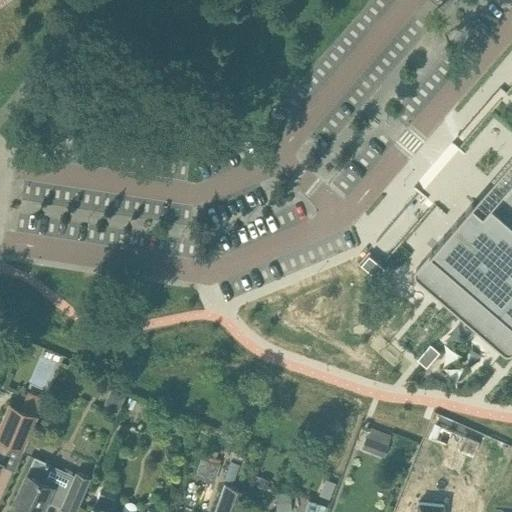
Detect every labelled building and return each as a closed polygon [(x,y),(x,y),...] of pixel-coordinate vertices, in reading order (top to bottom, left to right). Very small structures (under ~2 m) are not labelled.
[(418,275),(417,278),(418,281),(511,360),(511,187),(486,218),(474,208),(418,275)] [(369,254),(362,264),(377,277),(385,268),(369,254)] [(431,343),(418,359),(427,367),(440,351),(431,343)] [(33,379),(50,386),(65,354),(48,346),(33,379)] [(130,386),(119,381),(115,391),(125,396),(130,386)] [(0,469),(13,438),(26,443),(37,414),(42,403),(26,396),(21,408),(10,403),(0,425),(0,469)] [(471,453),(480,429),(438,411),(428,435),(471,453)] [(166,427),(179,432),(184,419),(171,414),(166,427)] [(385,457),(393,435),(371,427),(362,449),(385,457)] [(511,454),(494,446),(486,462),(505,472),(511,459),(511,454)] [(29,471),(13,504),(27,510),(26,511),(41,511),(47,500),(62,506),(61,507),(70,511),(76,511),(93,478),(78,471),(69,492),(42,479),(50,463),(37,456),(30,472),(29,471)] [(221,464),(202,458),(196,476),(215,483),(221,464)] [(262,477),(259,486),(267,489),(270,480),(262,477)] [(330,496),(336,481),(327,477),(320,492),(330,496)] [(243,511),(250,493),(249,493),(227,485),(225,485),(215,511),(243,511)] [(161,511),(149,508),(147,511),(111,511),(110,511),(115,497),(100,491),(99,494),(95,506),(93,506),(90,511),(161,511)] [(277,511),(292,511),(292,492),(277,492),(277,511)] [(301,511),(302,511),(324,511),(327,505),(306,498),(301,511)] [(443,511),(444,504),(419,501),(417,511),(443,511)]
